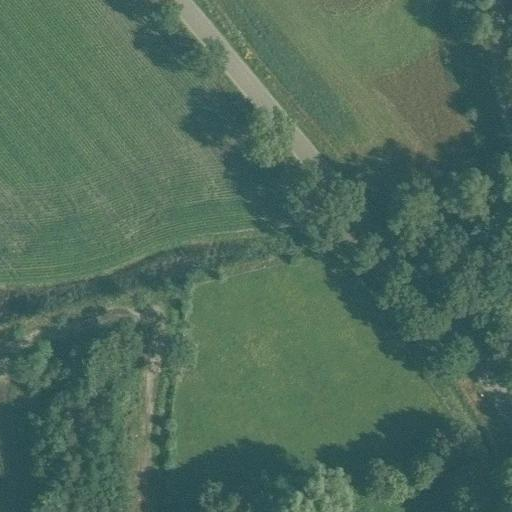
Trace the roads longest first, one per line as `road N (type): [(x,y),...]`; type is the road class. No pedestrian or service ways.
road 1 (unclassified): [(511,414),(179,0)]
road 2 (unclassified): [(511,142),(495,0)]
